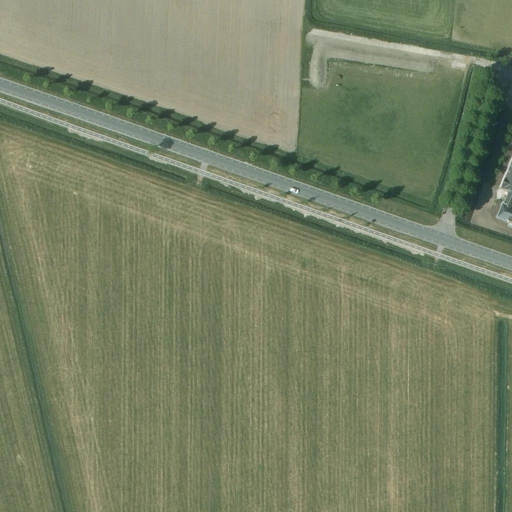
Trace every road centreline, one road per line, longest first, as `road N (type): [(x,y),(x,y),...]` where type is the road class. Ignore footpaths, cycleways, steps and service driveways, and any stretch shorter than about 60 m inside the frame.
road 1 (secondary): [(511,263),(0,85)]
road 2 (unknown): [(440,238),(485,90),(511,73)]
